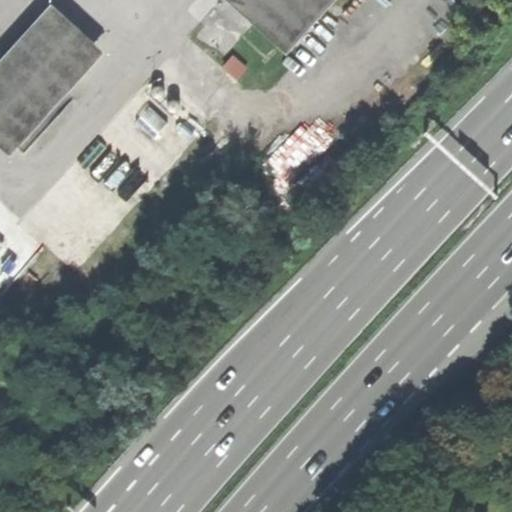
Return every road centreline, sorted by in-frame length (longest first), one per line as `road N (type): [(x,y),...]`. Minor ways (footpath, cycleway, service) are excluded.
road 1 (trunk): [(511,130),(186,476)]
road 2 (trunk): [(248,511),(511,224)]
